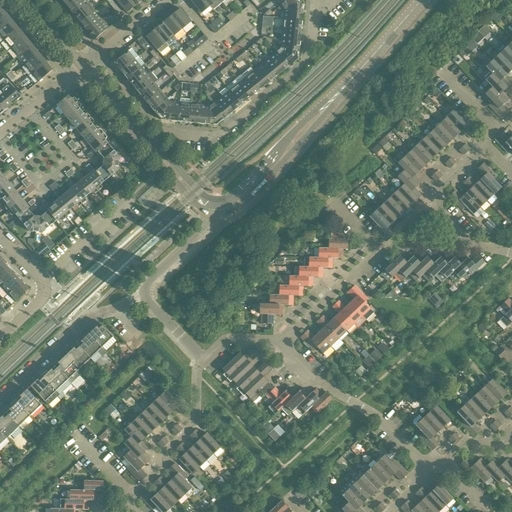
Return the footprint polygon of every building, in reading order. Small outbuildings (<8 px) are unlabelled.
[(67,9),(72,16),(88,3),(88,2),(90,0),(73,0),(66,6),(68,8),(67,9)] [(107,1),(114,9),(117,7),(113,2),(111,0),(107,0),(104,3),(107,1)] [(135,6),(130,0),(116,0),(127,13),(135,6)] [(210,7),(204,0),(190,0),(202,13),(210,7)] [(218,0),(204,0),(210,7),(213,10),(221,3),(218,0)] [(283,19),(301,20),(303,3),(300,0),(287,0),(281,6),(284,9),(283,19)] [(78,21),(80,23),(95,11),(88,3),(72,16),(77,22),(78,21)] [(180,8),(171,16),(182,29),(191,22),(180,8)] [(0,28),(10,20),(4,11),(0,14),(0,28)] [(81,26),(86,32),(102,19),(95,11),(80,23),(82,25),(81,26)] [(225,14),(220,19),(225,25),(230,21),(234,18),(230,14),(227,17),(225,14)] [(171,16),(163,23),(174,36),(182,29),(171,16)] [(102,19),(86,32),(91,38),(92,37),(94,40),(109,28),(102,19)] [(225,25),(220,19),(213,24),(215,26),(212,29),(215,34),(219,31),(225,25)] [(282,29),(300,31),(301,20),(283,19),(282,29)] [(0,28),(0,36),(3,40),(17,28),(10,20),(0,28)] [(163,23),(154,30),(168,47),(177,40),(174,36),(163,23)] [(3,40),(10,48),(24,36),(17,28),(3,40)] [(299,41),(300,31),(282,29),(281,39),(299,41)] [(168,47),(154,30),(146,37),(160,54),(168,47)] [(478,32),(471,39),(473,41),(477,45),(484,38),(480,34),(478,32)] [(10,48),(17,57),(31,45),(24,36),(10,48)] [(511,39),(510,37),(502,44),(506,47),(511,54),(511,39)] [(277,52),(288,66),(298,59),(299,41),(281,39),(280,49),(277,52)] [(189,47),(186,50),(190,55),(198,48),(192,41),(187,45),(189,47)] [(473,41),(466,47),(468,50),(471,52),(477,45),(473,41)] [(259,46),(256,43),(251,47),(254,50),(258,54),(262,51),(258,47),(259,46)] [(17,57),(23,65),(38,53),(31,45),(17,57)] [(511,54),(506,47),(499,54),(511,67),(511,54)] [(113,64),(120,72),(138,57),(131,49),(113,64)] [(180,50),(175,55),(181,62),(190,55),(186,50),(183,53),(180,50)] [(489,57),(506,75),(511,69),(511,67),(499,54),(495,50),(489,57)] [(276,67),(280,73),(288,66),(277,52),(269,59),(276,67)] [(23,65),(30,73),(45,61),(38,53),(23,65)] [(181,62),(175,55),(170,59),(172,61),(169,64),(173,69),(181,62)] [(240,56),(233,62),(237,67),(236,66),(239,64),(238,63),(243,59),(240,56)] [(120,72),(127,80),(145,65),(138,57),(120,72)] [(482,64),(487,70),(492,74),(506,89),(509,86),(503,79),(506,75),(489,57),(482,64)] [(269,59),(261,65),(273,79),(280,73),(276,67),(269,59)] [(45,61),(30,73),(37,82),(52,70),(45,61)] [(233,62),(225,69),(227,72),(232,68),(234,70),(237,67),(233,62)] [(127,80),(133,88),(151,72),(145,65),(127,80)] [(261,65),(253,71),(265,86),(273,79),(261,65)] [(250,68),(242,74),(257,92),(265,86),(253,71),(250,68)] [(227,72),(225,69),(217,75),(220,79),(223,77),(222,76),(227,72)] [(480,76),(491,88),(505,103),(509,99),(502,92),(506,89),(492,74),(487,70),(480,76)] [(133,88),(140,96),(154,83),(158,80),(151,72),(133,88)] [(234,81),(249,99),(257,92),(242,74),(234,81)] [(0,90),(11,104),(20,97),(5,79),(0,83),(0,90)] [(227,87),(230,91),(241,105),(249,99),(234,81),(227,87)] [(140,96),(146,103),(153,98),(161,91),(154,83),(140,96)] [(491,88),(484,94),(491,102),(488,105),(502,119),(508,113),(502,106),(505,103),(491,88)] [(432,94),(436,99),(441,95),(437,89),(432,94)] [(0,90),(0,107),(3,111),(11,104),(0,90)] [(153,111),(168,99),(161,91),(153,98),(146,103),(153,111)] [(230,91),(222,98),(233,112),(241,105),(230,91)] [(56,105),(63,113),(77,102),(74,98),(70,98),(68,96),(56,105)] [(214,104),(226,118),(233,112),(222,98),(214,104)] [(168,99),(153,111),(160,120),(178,122),(180,104),(170,103),(168,99)] [(180,104),(178,122),(188,123),(190,105),(191,100),(180,99),(180,104)] [(63,113),(70,121),(81,112),(79,109),(80,106),(77,102),(63,113)] [(211,107),(200,106),(198,124),(216,126),(226,118),(214,104),(211,107)] [(200,106),(190,105),(188,123),(198,124),(200,106)] [(453,110),(446,117),(461,132),(464,128),(471,135),(478,129),(464,115),(461,118),(453,110)] [(70,121),(76,129),(90,117),(87,113),(83,114),(81,112),(70,121)] [(76,129),(83,137),(94,128),(92,125),(94,121),(90,117),(76,129)] [(446,117),(439,124),(454,139),(461,132),(446,117)] [(439,124),(432,130),(447,145),(454,139),(439,124)] [(83,137),(89,145),(103,133),(100,129),(96,130),(94,128),(83,137)] [(432,130),(425,137),(440,152),(447,145),(432,130)] [(89,145),(96,153),(107,144),(105,141),(106,137),(103,133),(89,145)] [(511,137),(508,140),(501,133),(495,140),(508,153),(511,150),(511,137)] [(379,144),(378,144),(382,147),(389,141),(385,137),(379,144)] [(425,137),(419,144),(433,158),(440,152),(425,137)] [(103,159),(103,163),(118,164),(118,157),(107,144),(96,153),(97,152),(103,159)] [(419,144),(412,150),(426,165),(433,158),(419,144)] [(377,145),(371,151),(375,155),(381,149),(377,145)] [(412,150),(405,157),(419,172),(426,165),(412,150)] [(397,164),(404,170),(418,185),(422,182),(415,175),(419,172),(405,157),(397,164)] [(94,171),(103,182),(117,171),(118,164),(103,163),(102,166),(95,172),(94,171)] [(483,177),(479,181),(493,195),(500,188),(493,180),(496,177),(483,164),(476,170),(483,177)] [(404,184),(418,199),(421,196),(415,189),(418,185),(404,170),(397,177),(404,184)] [(94,171),(86,177),(98,192),(102,188),(101,185),(103,182),(94,171)] [(0,191),(9,184),(3,176),(0,178),(0,191)] [(86,177),(78,184),(87,196),(90,193),(94,195),(98,192),(86,177)] [(469,177),(466,181),(486,202),(493,195),(479,181),(476,184),(469,177)] [(114,181),(109,186),(111,188),(114,191),(119,187),(116,183),(114,181)] [(469,190),(465,194),(479,209),(486,202),(466,181),(462,184),(469,190)] [(0,199),(2,199),(4,202),(16,192),(9,184),(0,191),(0,199)] [(78,184),(70,190),(82,205),(86,201),(85,197),(87,196),(78,184)] [(404,184),(397,190),(411,205),(418,199),(404,184)] [(70,190),(62,197),(72,208),(74,206),(78,208),(82,205),(70,190)] [(397,190),(390,197),(404,212),(411,205),(397,190)] [(455,191),(448,197),(461,211),(465,208),(472,215),(479,209),(465,194),(461,197),(455,191)] [(4,208),(8,212),(22,200),(16,192),(4,202),(6,204),(4,208)] [(62,197),(54,203),(66,218),(71,214),(69,210),(72,208),(62,197)] [(390,197),(383,204),(397,219),(404,212),(390,197)] [(15,215),(17,217),(29,208),(22,200),(8,212),(11,216),(15,215)] [(54,203),(46,210),(56,221),(58,219),(62,221),(66,218),(54,203)] [(383,204),(376,210),(390,225),(397,219),(383,204)] [(29,232),(35,233),(37,217),(34,217),(28,209),(29,208),(17,217),(29,232)] [(37,217),(35,233),(42,233),(56,221),(46,210),(47,211),(40,217),(37,217)] [(373,228),(386,242),(393,236),(386,229),(390,225),(376,210),(369,217),(377,225),(373,228)] [(324,215),(318,221),(322,225),(328,220),(324,215)] [(491,230),(495,226),(488,220),(484,225),(491,230)] [(408,224),(405,227),(411,233),(413,230),(408,224)] [(411,233),(405,227),(402,230),(408,235),(411,233)] [(328,239),(328,249),(337,249),(337,259),(342,259),(342,250),(347,250),(347,240),(344,239),(344,236),(340,232),(330,232),(330,239),(328,239)] [(45,245),(36,252),(40,258),(49,250),(45,245)] [(161,250),(157,246),(145,258),(148,261),(161,250)] [(314,248),(313,258),(318,258),(327,259),(327,268),(332,269),(332,259),(337,259),(337,249),(328,249),(314,248)] [(381,274),(388,281),(399,271),(413,257),(410,254),(403,260),(400,257),(381,274)] [(402,282),(412,272),(412,271),(427,258),(424,254),(417,261),(413,257),(399,271),(388,281),(395,275),(402,282)] [(419,279),(422,276),(426,272),(440,258),(437,255),(430,262),(427,258),(412,271),(412,272),(419,279)] [(422,276),(428,283),(435,277),(439,272),(454,259),(451,255),(444,262),(440,258),(426,272),(422,276)] [(439,272),(435,277),(441,283),(446,279),(453,273),(467,259),(465,256),(458,263),(454,259),(439,272)] [(471,263),(467,259),(453,273),(446,279),(447,280),(450,277),(456,283),(467,273),(470,276),(484,263),(478,256),(471,263)] [(304,258),(304,267),(308,267),(308,268),(317,268),(317,278),(322,278),(322,268),(327,268),(327,259),(318,258),(313,258),(308,258),(304,258)] [(0,271),(0,286),(13,275),(5,267),(0,271)] [(294,267),(294,276),(298,277),(307,277),(308,287),(312,287),(312,278),(317,278),(317,268),(308,268),(308,267),(304,267),(294,267)] [(0,286),(0,288),(7,295),(20,282),(13,275),(0,286)] [(282,276),(282,286),(288,286),(298,286),(297,297),(303,297),(303,287),(308,287),(307,277),(298,277),(294,276),(282,276)] [(7,295),(14,303),(28,290),(20,282),(7,295)] [(279,286),(278,295),(288,296),(287,306),(293,306),(293,296),(297,297),(298,286),(288,286),(282,286),(279,286)] [(354,299),(350,304),(366,321),(374,313),(364,303),(368,300),(354,286),(348,292),(354,299)] [(278,295),(269,295),(269,305),(278,305),(278,315),(283,315),(283,306),(287,306),(288,296),(278,295)] [(0,302),(7,310),(11,306),(4,298),(0,301),(0,302)] [(511,302),(508,298),(496,311),(497,312),(501,308),(507,314),(500,320),(507,327),(511,322),(511,302)] [(338,301),(335,304),(354,324),(358,328),(366,321),(350,304),(345,308),(338,301)] [(269,305),(259,304),(259,315),(261,315),(261,324),(273,325),(273,315),(278,315),(278,305),(269,305)] [(339,314),(334,319),(346,331),(354,324),(335,304),(332,307),(339,314)] [(323,316),(320,319),(339,339),(346,331),(334,319),(329,323),(323,316)] [(323,329),(319,333),(331,346),(339,339),(320,319),(317,322),(323,329)] [(91,328),(86,333),(103,351),(104,350),(102,348),(113,338),(100,324),(93,330),(91,328)] [(481,325),(477,329),(481,334),(486,330),(481,325)] [(331,346),(319,333),(314,338),(307,331),(300,338),(313,351),(317,348),(323,354),(331,346)] [(103,351),(86,333),(81,337),(83,339),(77,345),(90,359),(97,353),(102,358),(106,354),(103,351)] [(383,343),(378,348),(383,354),(388,349),(383,343)] [(493,344),(489,347),(493,352),(497,348),(493,344)] [(69,349),(64,354),(81,372),(82,371),(80,369),(90,359),(77,345),(70,351),(69,349)] [(222,370),(251,400),(268,383),(262,377),(274,366),(268,360),(256,371),(249,364),(261,352),(255,346),(243,357),(239,353),(222,370)] [(495,353),(502,360),(508,354),(501,347),(495,353)] [(376,349),(370,355),(376,362),(382,356),(376,349)] [(61,361),(54,367),(71,384),(82,374),(81,372),(64,354),(59,359),(61,361)] [(368,356),(362,361),(369,368),(375,362),(368,356)] [(360,366),(355,371),(360,377),(365,371),(360,366)] [(46,371),(41,376),(62,398),(65,396),(62,393),(71,384),(54,367),(48,373),(46,371)] [(140,377),(139,377),(145,383),(156,373),(153,370),(150,367),(140,377)] [(41,376),(30,386),(48,406),(58,397),(60,400),(62,398),(41,376)] [(492,380),(485,386),(499,401),(506,394),(492,380)] [(485,386),(478,393),(492,408),(499,401),(485,386)] [(275,415),(281,409),(285,405),(291,399),(285,392),(281,395),(275,388),(266,396),(272,403),(268,407),(275,415)] [(285,405),(281,409),(288,416),(295,408),(298,406),(305,399),(298,392),(295,395),(288,388),(285,392),(291,399),(285,405)] [(27,389),(15,400),(32,419),(33,418),(31,415),(42,406),(27,389)] [(318,400),(312,393),(309,396),(302,389),(298,392),(305,399),(298,406),(295,408),(302,416),(312,406),(318,400)] [(312,406),(318,413),(332,400),(326,393),(322,396),(316,389),(312,393),(318,400),(312,406)] [(410,392),(415,398),(419,394),(414,389),(410,392)] [(166,390),(159,397),(173,412),(177,409),(183,416),(190,409),(177,395),(173,398),(166,390)] [(126,392),(121,397),(125,401),(130,397),(126,392)] [(478,393),(471,400),(485,414),(492,408),(478,393)] [(408,394),(404,399),(409,404),(414,400),(408,394)] [(159,397),(152,404),(166,419),(173,412),(159,397)] [(12,407),(5,413),(19,427),(29,417),(31,420),(32,419),(15,400),(10,405),(12,407)] [(471,400),(464,406),(478,421),(485,414),(471,400)] [(152,404),(145,411),(159,426),(166,419),(152,404)] [(106,409),(105,410),(109,415),(115,410),(110,405),(106,409)] [(436,405),(429,412),(443,427),(450,420),(436,405)] [(478,421),(464,406),(457,413),(464,421),(460,424),(473,438),(480,431),(474,425),(478,421)] [(145,411),(138,417),(152,432),(159,426),(145,411)] [(429,412),(422,419),(436,434),(443,427),(429,412)] [(0,429),(10,440),(11,439),(9,437),(19,427),(5,413),(0,418),(0,429)] [(419,437),(432,451),(439,444),(432,437),(436,434),(422,419),(418,415),(413,421),(413,424),(422,433),(419,437)] [(138,417),(131,424),(145,439),(152,432),(138,417)] [(268,422),(262,427),(266,432),(268,434),(273,429),(274,429),(268,422)] [(131,424),(124,431),(130,438),(137,445),(144,452),(148,449),(141,442),(145,439),(131,424)] [(0,445),(7,439),(9,441),(10,440),(0,429),(0,445)] [(108,429),(104,432),(110,438),(113,434),(111,431),(108,429)] [(273,429),(268,434),(275,442),(280,437),(273,429)] [(196,430),(192,433),(213,455),(220,448),(206,433),(202,437),(196,430)] [(196,443),(192,447),(206,461),(213,455),(192,433),(190,436),(196,443)] [(454,433),(451,436),(456,441),(459,438),(454,433)] [(456,441),(451,436),(448,439),(453,444),(456,441)] [(130,438),(123,444),(144,466),(147,463),(141,456),(144,452),(137,445),(130,438)] [(182,443),(179,446),(199,468),(206,461),(192,447),(188,450),(182,443)] [(144,466),(123,444),(130,451),(123,458),(130,466),(127,469),(140,483),(147,476),(140,469),(144,466)] [(199,468),(179,446),(176,449),(182,456),(178,460),(192,475),(199,468)] [(384,455),(376,462),(390,477),(394,473),(401,481),(408,474),(394,460),(391,463),(384,455)] [(460,464),(473,479),(477,475),(487,486),(494,479),(498,483),(477,461),(473,465),(466,458),(460,464)] [(480,458),(477,461),(498,483),(504,477),(490,462),(487,465),(480,458)] [(490,462),(504,477),(511,484),(511,482),(511,470),(504,462),(500,466),(494,459),(490,462)] [(376,462),(369,469),(383,484),(390,477),(376,462)] [(175,477),(171,480),(185,495),(192,488),(184,481),(188,477),(175,463),(168,470),(175,477)] [(366,465),(359,472),(376,490),(383,484),(369,469),(366,465)] [(227,472),(222,476),(227,481),(232,477),(227,472)] [(359,472),(352,478),(369,497),(376,490),(359,472)] [(435,487),(432,491),(446,506),(453,499),(445,491),(449,488),(436,474),(429,480),(435,487)] [(321,477),(316,482),(321,488),(322,488),(328,482),(322,476),(321,477)] [(160,477),(157,480),(178,502),(185,495),(171,480),(167,484),(160,477)] [(191,480),(190,481),(197,488),(201,484),(194,477),(191,480)] [(352,478),(345,485),(362,504),(369,497),(352,478)] [(161,490),(157,494),(171,508),(178,502),(157,480),(154,483),(161,490)] [(84,481),(84,490),(84,491),(93,491),(93,501),(98,501),(98,492),(103,492),(103,482),(84,481)] [(337,492),(348,503),(356,511),(363,511),(359,507),(362,504),(345,485),(337,492)] [(421,487),(418,490),(438,511),(446,506),(432,491),(428,494),(421,487)] [(311,488),(306,492),(312,497),(316,493),(311,488)] [(395,489),(392,492),(397,498),(400,495),(395,489)] [(70,490),(70,500),(74,500),(84,500),(83,510),(88,510),(89,501),(93,501),(93,491),(84,491),(84,490),(70,490)] [(167,511),(171,508),(157,494),(153,497),(146,490),(139,497),(153,511),(156,507),(160,511),(167,511)] [(422,501),(418,504),(425,511),(438,511),(418,490),(415,493),(422,501)] [(60,499),(60,509),(64,509),(64,510),(74,510),(73,511),(78,511),(79,510),(83,510),(84,500),(74,500),(70,500),(60,499)] [(269,511),(284,511),(288,508),(281,501),(269,511)] [(425,511),(418,504),(414,508),(407,501),(400,507),(404,511),(425,511)] [(341,509),(343,511),(356,511),(348,503),(341,509)]
